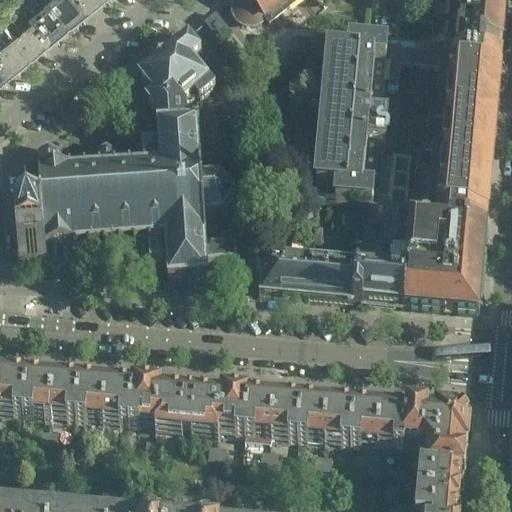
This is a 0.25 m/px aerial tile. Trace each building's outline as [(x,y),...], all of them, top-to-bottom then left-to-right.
[(52,23),(33,0),(14,0),(13,0),(7,0),(0,6),(0,38),(13,54),(52,23)] [(79,0),(33,0),(52,23),(79,0)] [(461,51),(385,45),(365,43),(364,47),(402,51),(402,53),(411,53),(501,62),(502,62),(504,47),(503,47),(506,0),(240,0),(234,5),(236,7),(236,9),(236,10),(236,12),(236,14),(237,16),(238,18),(239,19),(240,20),(242,22),(245,24),(247,25),(249,25),(251,25),(253,25),(258,23),(261,22),(266,28),(300,0),(465,0),(462,41),(461,51)] [(216,19),(215,19),(205,27),(206,28),(219,45),(230,36),(216,19)] [(0,64),(13,54),(0,38),(0,64)] [(157,118),(157,124),(193,122),(193,119),(202,112),(203,108),(200,105),(216,92),(192,64),(202,56),(189,41),(180,48),(179,47),(138,81),(153,99),(146,105),(157,118)] [(379,144),(381,117),(369,116),(373,63),(388,65),(394,66),(394,75),(389,75),(388,83),(387,98),(399,99),(400,84),(402,53),(402,51),(364,47),(350,46),(348,59),(329,58),(317,191),(337,193),(336,207),(375,211),(380,211),(380,210),(390,211),(391,197),(392,181),(392,179),(381,178),(380,186),(384,186),(383,197),(362,194),(366,143),(379,144)] [(487,231),(501,74),(500,74),(501,62),(411,53),(410,67),(450,71),(445,125),(429,123),(427,157),(442,159),(437,212),(413,210),(412,213),(411,224),(486,231),(487,231)] [(194,129),(193,122),(157,124),(159,150),(143,151),(144,163),(131,164),(130,158),(115,159),(115,158),(106,152),(98,159),(98,160),(83,161),(84,167),(71,168),(71,162),(60,163),(60,160),(49,153),(38,162),(40,180),(33,181),(26,187),(26,192),(27,196),(26,196),(27,207),(26,207),(27,232),(29,232),(29,242),(18,243),(17,243),(18,244),(19,270),(19,271),(20,271),(46,270),(46,275),(57,281),(68,273),(68,271),(78,270),(78,264),(90,263),(91,269),(106,268),(106,269),(115,274),(123,268),(123,267),(138,266),(137,260),(150,259),(151,270),(167,269),(169,288),(181,287),(181,288),(189,293),(197,287),(197,286),(209,285),(208,266),(237,264),(236,241),(225,242),(224,225),(236,205),(221,186),(220,170),(231,169),(229,145),(218,146),(217,127),(194,129)] [(392,179),(394,165),(382,163),(381,178),(392,179)] [(402,198),(403,182),(392,181),(391,197),(402,198)] [(402,212),(402,198),(391,197),(390,211),(402,212)] [(403,312),(411,224),(412,213),(402,212),(390,211),(380,210),(380,211),(376,258),(396,260),(395,276),(265,265),(261,300),(403,312)] [(479,319),(486,231),(411,224),(403,312),(479,319)] [(24,423),(28,382),(25,382),(22,379),(16,378),(13,381),(9,380),(9,381),(1,380),(0,391),(0,416),(14,418),(14,422),(24,423)] [(51,421),(54,384),(43,383),(40,380),(34,380),(30,382),(28,382),(24,423),(34,424),(35,420),(51,421)] [(77,428),(81,387),(78,387),(75,383),(69,383),(66,386),(54,384),(51,421),(67,423),(67,427),(77,428)] [(104,426),(107,389),(96,388),(93,385),(87,384),(83,387),(81,387),(77,428),(87,429),(88,425),(104,426)] [(157,431),(160,396),(161,391),(150,390),(150,387),(137,386),(137,389),(133,389),(133,392),(130,433),(140,434),(140,429),(157,431)] [(130,433),(133,392),(107,389),(104,426),(120,427),(119,432),(130,433)] [(245,443),(249,402),(250,402),(250,399),(247,399),(247,396),(233,395),(233,397),(222,397),(222,402),(219,436),(235,438),(235,442),(245,443)] [(222,402),(160,396),(157,431),(156,435),(219,441),(219,436),(222,402)] [(272,441),(275,404),(250,402),(249,402),(245,443),(256,444),(256,440),(272,441)] [(298,448),(302,407),(299,407),(296,403),(290,403),(287,405),(275,404),(272,441),(288,443),(288,447),(298,448)] [(325,446),(328,409),(317,408),(314,405),(308,404),(305,407),(302,407),(298,448),(309,449),(309,444),(325,446)] [(351,453),(355,412),(352,411),(349,408),(343,407),(340,410),(328,409),(325,446),(341,447),(341,452),(351,453)] [(378,451),(381,414),(370,413),(367,410),(361,409),(357,412),(355,412),(351,453),(361,454),(362,449),(378,451)] [(428,454),(463,424),(466,422),(462,418),(460,420),(458,418),(438,416),(438,417),(428,416),(428,415),(407,413),(407,416),(404,446),(423,447),(428,454)] [(404,446),(407,416),(381,414),(378,451),(394,452),(394,457),(403,457),(404,446)] [(465,461),(466,451),(467,451),(469,431),(467,428),(469,427),(466,422),(463,424),(428,454),(434,461),(432,476),(461,479),(464,479),(466,461),(465,461)] [(48,450),(49,437),(41,436),(40,449),(48,450)] [(57,451),(58,438),(49,437),(48,450),(57,451)] [(101,455),(102,442),(94,441),(93,454),(101,455)] [(109,455),(111,443),(102,442),(101,455),(109,455)] [(154,459),(155,447),(147,446),(146,459),(154,459)] [(163,460),(164,447),(155,447),(154,459),(163,460)] [(217,465),(218,452),(209,451),(208,464),(217,465)] [(225,466),(226,453),(218,452),(217,465),(225,466)] [(270,470),(271,457),(262,456),(261,469),(270,470)] [(278,470),(279,458),(271,457),(270,470),(278,470)] [(322,474),(324,462),(315,461),(314,474),(322,474)] [(331,475),(332,462),(324,462),(322,474),(331,475)] [(375,479),(376,466),(368,466),(367,478),(375,479)] [(384,480),(385,467),(376,466),(375,479),(384,480)] [(393,483),(403,475),(398,468),(388,477),(393,483)] [(399,489),(409,481),(403,475),(393,483),(399,489)] [(463,491),(464,485),(461,481),(461,479),(432,476),(424,476),(423,482),(419,482),(417,500),(459,503),(460,494),(463,491)] [(51,501),(52,488),(44,487),(43,500),(51,501)] [(59,501),(60,489),(52,488),(51,501),(59,501)] [(399,498),(400,490),(399,489),(387,488),(386,497),(399,498)] [(110,506),(111,493),(103,492),(102,505),(110,506)] [(118,507),(119,494),(111,493),(110,506),(118,507)] [(398,506),(399,498),(386,497),(386,505),(398,506)] [(177,511),(181,511),(183,500),(174,499),(173,511),(177,511)] [(190,511),(191,500),(183,500),(181,511),(190,511)] [(458,511),(459,503),(417,500),(415,511),(458,511)]
